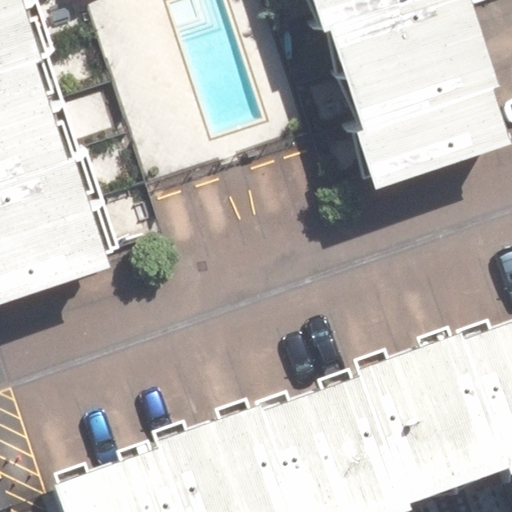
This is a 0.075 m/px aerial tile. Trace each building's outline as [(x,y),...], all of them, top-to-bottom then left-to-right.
[(3,0),(0,0),(0,279),(87,250),(3,0)] [(294,0),(297,8),(303,7),(323,0),(294,0)] [(323,0),(303,7),(319,55),(452,10),(448,0),(323,0)] [(464,66),(471,63),(452,10),(319,55),(338,108),(464,66)] [(338,108),(328,111),(347,166),(482,121),(464,66),(338,108)] [(511,309),(492,317),(511,372),(511,309)] [(511,372),(492,317),(435,338),(480,459),(482,466),(511,455),(511,372)] [(431,326),(384,343),(432,477),(480,459),(435,338),(431,326)] [(384,343),(331,363),(333,370),(379,495),(432,477),(384,343)] [(333,370),(279,390),(324,511),(356,511),(381,503),(379,495),(333,370)] [(324,511),(279,390),(231,407),(269,511),(324,511)] [(269,511),(231,407),(228,399),(178,418),(211,511),(269,511)] [(211,511),(178,418),(127,436),(129,443),(154,511),(211,511)] [(154,511),(129,443),(80,462),(98,511),(154,511)] [(98,511),(80,462),(30,480),(41,511),(98,511)]
